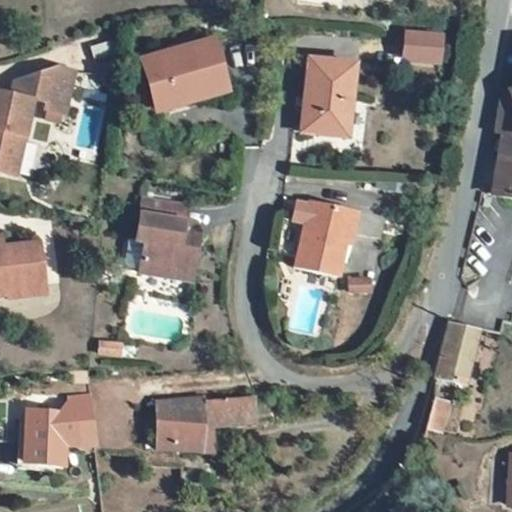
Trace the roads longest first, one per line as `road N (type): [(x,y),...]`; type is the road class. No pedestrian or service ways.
road 1 (residential): [(441,313),(365,383),(309,384),(262,355),(243,299),(269,158)]
road 2 (unclassified): [(502,0),(441,313)]
road 3 (unclassified): [(441,313),(409,435),(340,511)]
